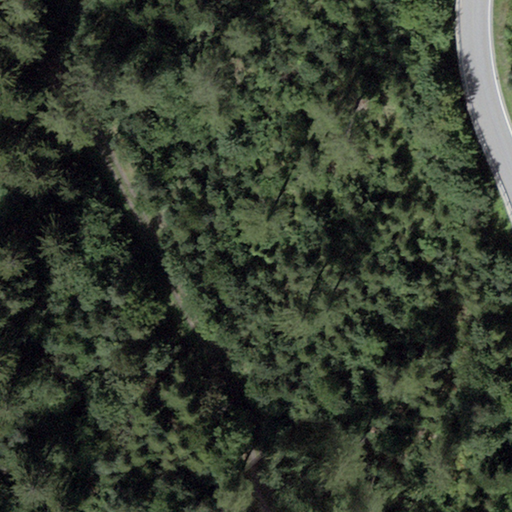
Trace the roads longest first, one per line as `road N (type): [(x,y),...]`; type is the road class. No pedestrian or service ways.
road 1 (track): [(273,511),(250,401),(25,0)]
road 2 (tertiary): [(477,0),(480,81),(511,169)]
